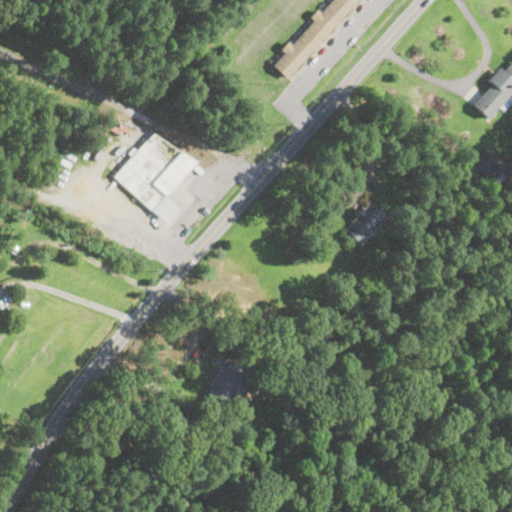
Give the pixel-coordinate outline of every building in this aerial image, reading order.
[(357,0),(328,0),(312,18),(313,19),(291,43),(289,41),(270,63),(289,79),(357,0)] [(470,102),(486,118),(511,91),(511,61),(510,60),(470,102)] [(193,163),(154,129),(112,176),(165,223),(179,207),(165,194),(193,163)] [(478,169),(496,185),(510,170),(491,154),(478,169)] [(342,226),(360,244),(387,217),(369,198),(342,226)] [(224,409),(247,368),(226,357),(203,398),(224,409)]
